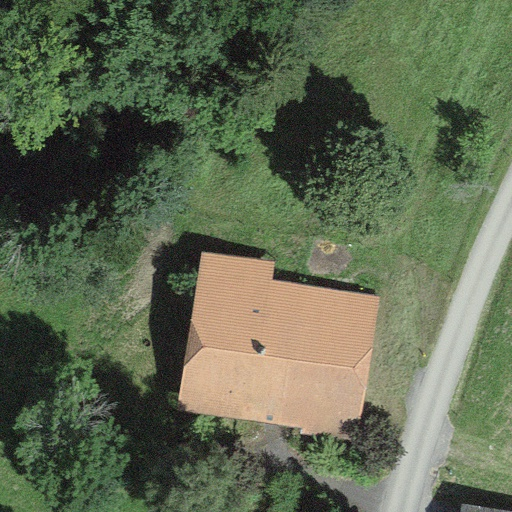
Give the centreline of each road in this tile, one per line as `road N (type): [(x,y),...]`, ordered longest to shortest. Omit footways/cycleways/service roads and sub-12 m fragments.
road 1 (unclassified): [(511,202),(470,301),(403,511)]
road 2 (track): [(264,447),(407,497)]
